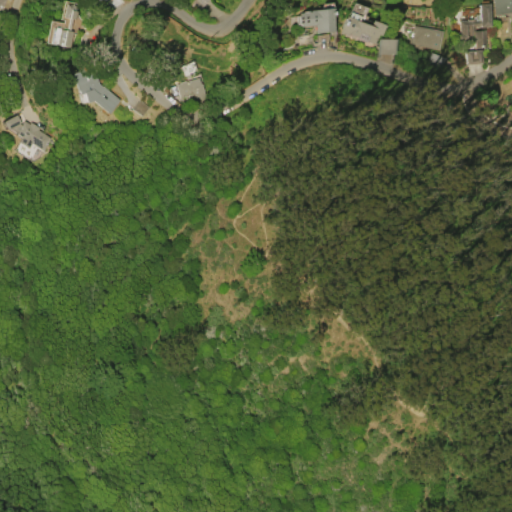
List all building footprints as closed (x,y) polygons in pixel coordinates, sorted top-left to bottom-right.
[(511,11),(493,14),(491,0),(511,0),(511,11)] [(63,4),(77,6),(75,19),(69,19),(68,31),(71,31),(69,47),(56,45),(58,29),(65,30),(66,18),(61,17),(63,4)] [(487,4),(488,27),(475,28),(475,30),(485,30),(485,47),(473,48),(472,42),(456,43),(455,32),(459,32),(459,21),(465,21),(465,19),(473,19),(473,21),(474,21),(473,14),(477,14),(476,4),(487,4)] [(296,16),(298,13),(307,12),(307,10),(329,8),(332,31),(314,33),(313,25),(299,27),(297,24),(296,24),(295,16),(296,16)] [(379,36),(376,35),(372,45),(339,32),(340,29),(339,29),(343,16),(362,23),(362,24),(368,26),(370,20),(383,25),(379,36)] [(412,26),(441,31),(437,50),(409,45),(412,26)] [(376,54),(392,54),(393,40),(376,39),(376,54)] [(465,65),(480,64),(480,51),(464,51),(465,65)] [(83,103),(81,93),(76,95),(75,91),(74,91),(71,83),(69,73),(90,66),(95,82),(117,100),(106,114),(90,101),(83,103)] [(195,77),(197,83),(198,83),(204,98),(192,101),(191,98),(186,99),(184,94),(177,97),(172,84),(182,80),(183,81),(195,77)] [(131,110),(141,116),(147,107),(137,100),(131,110)] [(16,124),(19,125),(21,120),(27,124),(29,122),(38,128),(37,130),(50,138),(42,151),(29,143),(26,148),(16,142),(19,137),(13,134),(14,132),(7,128),(4,130),(0,122),(14,115),(18,123),(16,124)]
